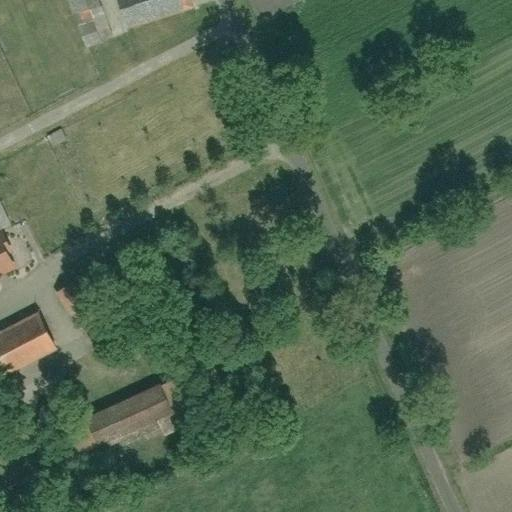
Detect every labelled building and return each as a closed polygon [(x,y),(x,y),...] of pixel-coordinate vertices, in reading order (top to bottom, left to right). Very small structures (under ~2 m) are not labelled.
[(92,0),(63,0),(82,54),(108,45),(92,0)] [(118,0),(128,30),(186,13),(182,0),(118,0)] [(0,279),(19,270),(3,238),(0,239),(0,279)] [(79,278),(53,297),(82,336),(107,317),(79,278)] [(35,317),(0,334),(0,382),(54,355),(35,317)] [(156,381),(94,413),(118,458),(180,426),(156,381)] [(38,421),(52,423),(54,405),(40,404),(38,421)]
